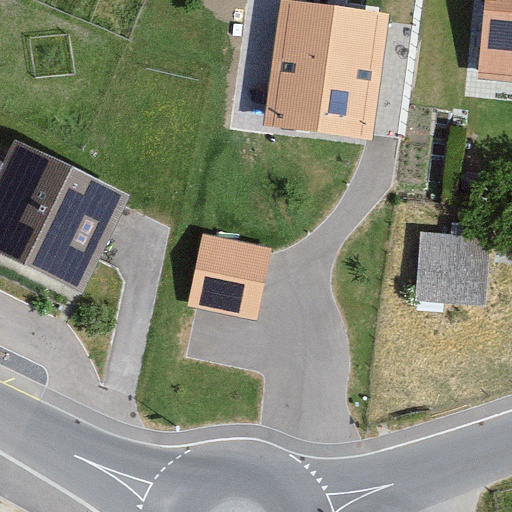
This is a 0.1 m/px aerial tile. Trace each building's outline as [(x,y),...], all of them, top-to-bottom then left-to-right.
[(388,14),(280,0),(264,125),(372,138),(388,14)] [(511,0),(484,0),(478,78),(511,81),(511,0)] [(0,258),(79,295),(124,198),(9,144),(0,163),(0,258)] [(421,228),(418,297),(491,300),(494,231),(421,228)] [(192,302),(265,312),(274,239),(202,229),(192,302)]
